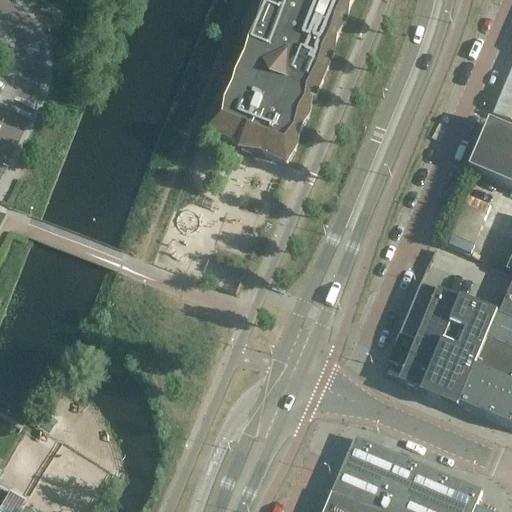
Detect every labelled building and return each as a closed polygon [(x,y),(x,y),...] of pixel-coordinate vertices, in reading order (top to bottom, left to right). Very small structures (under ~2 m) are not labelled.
[(260,0),(257,15),(252,16),(246,32),(249,41),(240,57),(236,73),(233,72),(225,86),(221,103),(212,118),(208,135),(234,145),(235,144),(236,143),(236,144),(238,144),(241,146),(243,148),(246,148),(260,154),(263,155),(264,156),(264,157),(288,166),(297,151),(300,134),(309,119),(313,102),(316,102),(334,56),(332,53),(346,25),(350,8),(354,0),(260,0)] [(511,74),(494,117),(511,124),(511,74)] [(511,133),(498,128),(491,125),(471,172),(470,172),(478,176),(511,190),(511,133)] [(461,303),(422,287),(421,290),(400,338),(416,345),(417,345),(400,386),(422,395),(461,303)] [(511,289),(500,318),(511,323),(511,289)] [(451,407),(483,332),(455,320),(423,395),(451,407)] [(405,370),(416,345),(400,338),(389,364),(405,370)] [(511,353),(489,344),(477,373),(511,388),(511,353)] [(511,388),(477,373),(461,411),(479,419),(486,422),(487,421),(511,431),(511,388)] [(370,511),(399,511),(419,467),(360,442),(356,441),(333,496),(370,511)] [(485,511),(477,508),(483,494),(480,493),(419,467),(399,511),(485,511)] [(21,490),(1,478),(0,480),(0,492),(14,501),(21,490)] [(370,511),(333,496),(328,507),(326,511),(370,511)] [(0,511),(16,511),(20,506),(6,498),(0,507),(0,511)]
